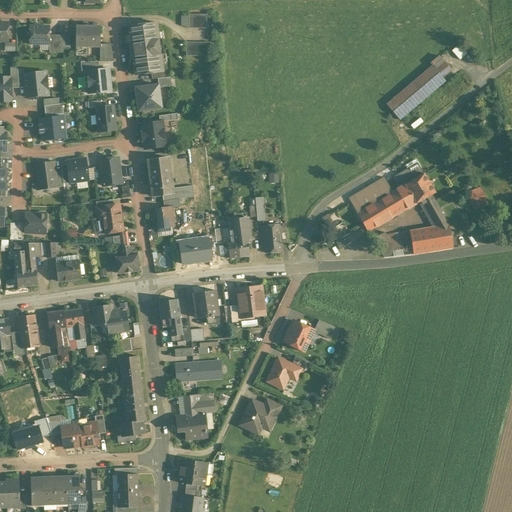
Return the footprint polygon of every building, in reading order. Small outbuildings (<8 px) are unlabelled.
[(207,14),(189,15),(189,28),(207,28),(207,14)] [(9,23),(0,23),(0,41),(8,41),(9,23)] [(157,23),(129,26),(131,43),(130,43),(132,59),(133,59),(135,69),(136,75),(151,73),(163,72),(163,71),(157,23)] [(50,26),(30,26),(29,44),(42,45),(49,45),(50,35),(50,26)] [(100,27),(76,27),(76,47),(87,47),(100,47),(100,44),(100,27)] [(5,51),(16,51),(16,42),(5,42),(5,51)] [(210,42),(186,42),(186,56),(210,56),(210,42)] [(111,44),(100,44),(100,47),(100,62),(114,62),(111,44)] [(460,44),(452,50),(460,59),(468,53),(460,44)] [(76,47),(76,56),(87,56),(87,47),(76,47)] [(433,66),(436,71),(444,64),(439,58),(431,65),(433,66)] [(99,62),(81,62),(82,72),(87,71),(99,70),(99,62)] [(436,71),(442,77),(449,70),(444,64),(436,71)] [(436,71),(433,66),(387,105),(393,112),(400,120),(445,81),(442,77),(436,71)] [(11,78),(11,88),(19,88),(17,68),(10,69),(11,78)] [(99,70),(87,71),(88,87),(89,94),(111,92),(108,69),(99,70)] [(42,72),(28,73),(24,74),(26,98),(39,97),(39,96),(45,95),(48,95),(48,91),(47,75),(46,71),(42,72)] [(163,72),(151,73),(152,80),(158,79),(165,78),(164,71),(163,71),(163,72)] [(11,78),(0,77),(0,101),(12,102),(11,88),(11,78)] [(165,78),(158,79),(158,85),(159,88),(172,86),(171,77),(165,78)] [(158,85),(135,88),(138,111),(162,108),(159,88),(158,85)] [(62,104),(44,106),(45,116),(63,114),(62,104)] [(113,106),(96,107),(99,132),(116,130),(113,106)] [(177,114),(159,116),(160,122),(162,122),(178,119),(177,114)] [(64,117),(40,119),(40,126),(39,126),(39,133),(41,133),(42,140),(56,139),(66,138),(64,117)] [(141,133),(142,141),(144,141),(145,149),(146,149),(165,146),(162,122),(160,122),(142,124),(143,133),(141,133)] [(118,158),(100,160),(103,186),(122,184),(121,180),(118,158)] [(168,158),(147,161),(152,197),(162,195),(173,194),(172,189),(168,158)] [(86,159),(66,161),(67,165),(69,183),(89,180),(86,159)] [(54,162),(34,164),(38,190),(58,188),(56,173),(54,162)] [(67,165),(61,166),(62,172),(63,184),(69,183),(67,165)] [(408,170),(393,178),(399,188),(404,186),(423,174),(418,167),(409,172),(408,170)] [(270,182),(279,182),(278,171),(270,171),(270,182)] [(423,174),(404,186),(415,205),(421,201),(426,199),(429,197),(431,196),(435,193),(432,189),(423,174)] [(128,179),(121,180),(122,184),(123,194),(123,198),(130,197),(128,179)] [(193,186),(172,189),(173,194),(162,195),(163,201),(179,199),(194,197),(193,186)] [(399,188),(357,213),(368,232),(415,205),(404,186),(399,188)] [(467,195),(470,202),(484,196),(480,189),(467,195)] [(431,196),(429,197),(426,199),(421,201),(429,215),(427,216),(433,228),(448,226),(431,196)] [(484,196),(470,202),(474,210),(488,204),(484,196)] [(263,198),(255,198),(256,207),(257,217),(257,222),(265,221),(263,198)] [(179,199),(163,201),(164,208),(171,207),(180,206),(179,199)] [(120,205),(96,208),(98,219),(103,218),(104,228),(121,226),(122,231),(123,231),(122,225),(121,225),(119,212),(121,212),(120,205)] [(164,208),(152,210),(154,229),(159,229),(170,227),(172,227),(171,215),(172,215),(171,207),(164,208)] [(46,215),(33,215),(32,214),(27,213),(26,214),(25,232),(45,233),(45,227),(46,221),(46,215)] [(347,246),(333,222),(329,214),(322,218),(340,249),(347,246)] [(248,218),(235,220),(235,222),(236,228),(237,240),(245,239),(243,228),(249,228),(248,218)] [(23,224),(11,223),(10,240),(23,241),(23,224)] [(279,225),(264,227),(264,235),(280,234),(279,225)] [(170,227),(159,229),(160,236),(171,235),(170,227)] [(236,228),(229,229),(230,241),(237,240),(236,228)] [(222,229),(215,230),(216,244),(224,243),(222,229)] [(205,232),(184,235),(186,248),(196,247),(196,246),(207,245),(205,232)] [(280,234),(264,235),(266,254),(281,252),(280,234)] [(126,235),(113,237),(114,246),(120,246),(127,246),(126,235)] [(245,239),(237,240),(240,257),(250,256),(247,240),(247,239),(245,239)] [(230,241),(227,242),(228,248),(224,248),(225,254),(229,254),(230,259),(240,257),(237,240),(230,241)] [(54,243),(46,243),(47,256),(47,258),(56,257),(54,243)] [(196,247),(186,248),(188,264),(218,260),(215,243),(207,245),(196,246),(196,247)] [(33,244),(14,244),(14,253),(16,272),(36,270),(35,257),(34,257),(33,244)] [(41,244),(33,244),(34,257),(35,257),(42,256),(41,244)] [(171,245),(164,246),(165,254),(173,252),(171,245)] [(127,246),(120,246),(121,256),(131,254),(130,246),(127,246)] [(121,256),(116,257),(118,274),(138,271),(135,254),(131,254),(121,256)] [(78,255),(63,257),(64,263),(79,261),(78,255)] [(57,264),(56,264),(59,282),(81,279),(79,261),(64,263),(57,264)] [(36,270),(16,272),(18,287),(37,285),(36,270)] [(262,286),(236,290),(238,305),(240,318),(241,318),(256,316),(265,315),(262,286)] [(215,291),(193,294),(194,305),(197,304),(199,319),(219,316),(215,291)] [(181,328),(177,300),(159,302),(162,327),(169,326),(170,338),(171,337),(172,343),(182,342),(182,341),(181,329),(181,328)] [(111,305),(94,307),(95,315),(97,326),(104,325),(106,335),(116,333),(115,332),(129,331),(126,312),(119,313),(119,311),(112,312),(111,305)] [(238,305),(230,306),(232,322),(232,324),(241,323),(241,318),(240,318),(238,305)] [(82,309),(65,311),(67,328),(74,327),(76,340),(86,339),(84,325),(82,309)] [(64,311),(47,313),(50,330),(52,348),(57,347),(57,350),(64,349),(64,347),(61,329),(67,328),(65,311),(64,311)] [(35,315),(17,318),(19,332),(19,334),(20,334),(24,348),(39,346),(37,332),(38,332),(35,315)] [(95,315),(89,316),(92,333),(97,333),(97,326),(95,315)] [(256,316),(241,318),(241,323),(242,328),(257,326),(256,316)] [(8,319),(0,319),(0,349),(3,349),(3,352),(14,351),(12,332),(10,333),(8,319)] [(335,327),(319,320),(314,330),(313,332),(330,339),(335,327)] [(314,330),(294,321),(291,328),(289,328),(286,334),(287,335),(284,342),(293,346),(294,349),(297,350),(300,349),(304,351),(313,332),(314,330)] [(190,328),(181,329),(182,341),(191,340),(190,328)] [(203,329),(190,331),(191,340),(191,342),(205,341),(203,329)] [(19,332),(12,332),(14,351),(14,356),(26,354),(24,348),(20,334),(19,334),(19,332)] [(130,338),(117,340),(119,353),(132,351),(130,338)] [(39,346),(24,348),(26,354),(40,352),(39,346)] [(64,349),(57,350),(58,355),(71,353),(70,350),(70,346),(64,347),(64,349)] [(93,346),(86,347),(88,358),(95,357),(93,346)] [(192,348),(174,349),(175,357),(193,356),(192,348)] [(54,355),(47,357),(50,368),(57,367),(54,355)] [(106,355),(95,356),(97,368),(108,366),(106,355)] [(123,391),(142,389),(138,356),(120,359),(123,391)] [(309,362),(296,356),(292,364),(302,369),(302,370),(304,371),(309,362)] [(50,369),(47,358),(42,359),(44,370),(43,371),(45,379),(52,377),(50,369)] [(292,364),(278,358),(266,382),(283,390),(289,378),(296,381),(302,370),(302,369),(292,364)] [(221,361),(175,365),(177,382),(222,379),(221,361)] [(32,381),(29,382),(27,384),(28,388),(31,390),(35,389),(36,386),(35,382),(32,381)] [(15,388),(1,392),(8,414),(21,410),(19,404),(20,404),(15,388)] [(31,390),(25,392),(29,403),(40,399),(37,388),(35,389),(31,390)] [(142,389),(123,391),(127,423),(142,421),(145,421),(142,389)] [(181,417),(203,415),(215,413),(214,402),(203,403),(202,394),(179,397),(181,417)] [(262,407),(252,403),(241,425),(257,433),(260,426),(269,430),(277,413),(265,407),(263,410),(261,409),(262,407)] [(103,415),(95,416),(96,422),(98,434),(106,433),(103,415)] [(181,417),(177,418),(178,431),(185,430),(186,440),(208,437),(207,429),(205,429),(203,415),(181,417)] [(61,421),(48,423),(52,436),(62,435),(61,427),(62,427),(61,421)] [(127,423),(121,424),(122,436),(135,434),(144,433),(142,421),(127,423)] [(96,422),(90,423),(88,426),(79,427),(82,445),(82,447),(99,444),(98,434),(96,422)] [(33,424),(20,428),(24,443),(31,440),(34,448),(46,444),(44,436),(37,438),(33,424)] [(62,427),(61,427),(62,435),(64,448),(82,445),(79,427),(79,425),(62,427)] [(135,434),(122,436),(117,436),(118,443),(136,441),(135,434)] [(207,463),(182,460),(180,471),(206,475),(207,463)] [(206,475),(180,471),(179,483),(202,486),(204,486),(206,475)] [(137,474),(117,475),(118,491),(138,490),(137,490),(137,487),(137,485),(138,485),(137,475),(138,475),(138,474),(137,474)] [(67,476),(55,477),(56,505),(68,505),(67,476)] [(79,476),(67,476),(68,505),(80,504),(80,501),(80,489),(79,476)] [(43,477),(31,478),(31,492),(32,503),(32,506),(44,505),(43,477)] [(55,477),(43,477),(44,505),(56,505),(55,477)] [(19,479),(5,480),(5,483),(6,483),(7,503),(7,505),(19,505),(20,505),(19,495),(19,494),(20,493),(20,488),(19,487),(19,479)] [(138,490),(118,491),(118,507),(118,508),(137,507),(139,507),(139,506),(138,506),(138,496),(137,496),(137,493),(137,491),(138,491),(138,490)] [(102,493),(92,493),(92,504),(103,504),(102,493)] [(202,511),(204,498),(183,495),(181,511),(202,511)]
